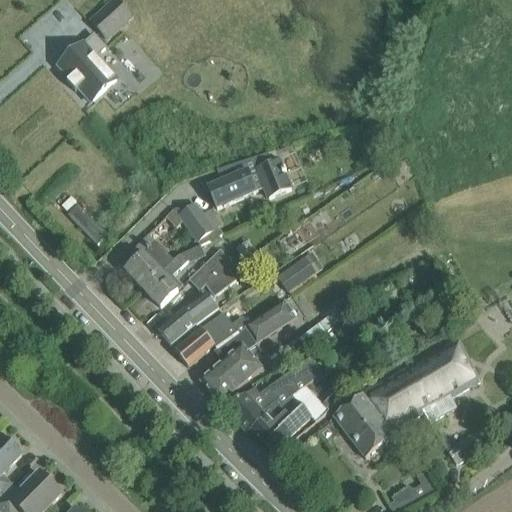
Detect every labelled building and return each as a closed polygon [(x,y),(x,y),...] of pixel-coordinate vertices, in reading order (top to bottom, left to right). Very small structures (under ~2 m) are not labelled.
[(101,35),(126,13),(116,2),(91,24),(101,35)] [(95,38),(59,69),(61,72),(63,70),(64,69),(64,70),(74,80),(68,85),(76,94),(77,92),(79,91),(80,92),(91,105),(116,82),(103,67),(95,59),(96,58),(105,50),(105,49),(103,47),(95,38)] [(222,186),(209,192),(217,211),(265,191),(269,201),(291,191),(285,176),(287,175),(285,171),(283,172),(279,161),(258,170),(254,160),(217,173),(222,186)] [(107,237),(78,208),(68,218),(97,247),(107,237)] [(218,230),(214,233),(196,208),(180,219),(197,245),(200,249),(224,237),(218,230)] [(143,292),(174,263),(156,245),(126,274),(143,292)] [(192,262),(206,256),(203,249),(189,255),(192,262)] [(220,253),(189,283),(200,294),(206,288),(207,289),(229,273),(235,269),(220,253)] [(174,263),(143,292),(161,311),(184,289),(175,279),(182,271),(181,271),(189,264),(182,257),(178,259),(174,263)] [(288,296),(320,273),(314,265),(310,268),(305,260),(277,280),(288,296)] [(229,273),(207,289),(214,299),(236,283),(229,273)] [(182,313),(173,320),(158,333),(171,349),(218,311),(208,300),(186,318),(182,313)] [(219,406),(261,370),(247,354),(298,324),(287,306),(246,330),(247,331),(239,335),(217,352),(214,354),(223,365),(201,384),(219,406)] [(303,353),(348,319),(341,310),(296,344),(303,353)] [(222,315),(190,341),(175,353),(188,370),(214,349),(217,352),(239,335),(222,315)] [(424,340),(413,339),(412,347),(423,348),(424,340)] [(457,343),(400,376),(367,396),(382,415),(389,411),(400,429),(424,416),(429,426),(456,411),(451,401),(480,385),(457,343)] [(236,404),(225,412),(233,422),(248,437),(259,426),(251,417),(261,410),(264,413),(270,409),(278,403),(281,407),(292,399),(323,377),(310,360),(259,397),(253,391),(240,400),(236,404)] [(336,393),(322,407),(329,414),(337,406),(344,400),(336,393)] [(367,396),(363,398),(334,420),(366,462),(395,439),(391,434),(400,429),(389,411),(382,415),(367,396)] [(259,426),(248,437),(259,449),(277,433),(286,443),(288,442),(312,419),(297,404),(292,399),(281,407),(278,403),(270,409),(264,413),(261,410),(251,417),(259,426)] [(485,431),(447,454),(456,468),(493,445),(485,431)] [(0,500),(12,488),(2,478),(21,458),(18,455),(19,453),(19,450),(12,443),(9,443),(7,444),(1,438),(0,439),(0,500)] [(61,497),(55,491),(58,489),(49,480),(46,482),(40,476),(21,496),(12,488),(0,500),(0,511),(47,511),(61,497)] [(424,477),(417,481),(422,488),(428,484),(424,477)] [(410,490),(392,501),(398,511),(408,511),(419,506),(412,494),(410,490)]
